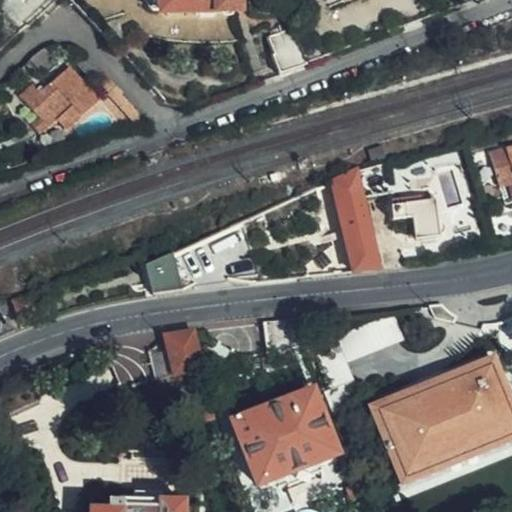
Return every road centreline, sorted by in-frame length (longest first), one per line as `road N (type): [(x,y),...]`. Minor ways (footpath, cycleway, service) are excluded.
road 1 (residential): [(509,0),(0,187)]
road 2 (secondary): [(0,356),(127,316),(511,268)]
